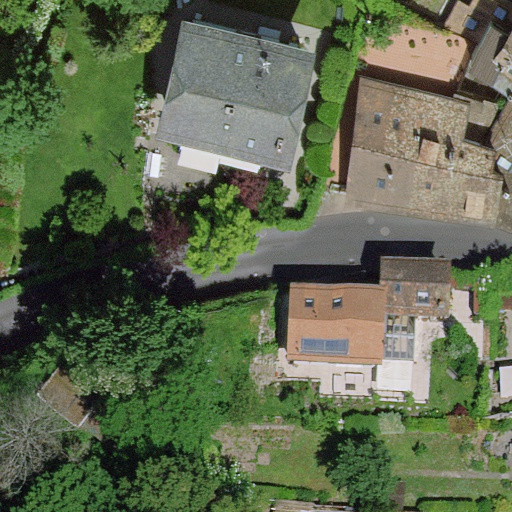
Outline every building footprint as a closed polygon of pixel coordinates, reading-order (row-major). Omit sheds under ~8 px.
[(321,39),(187,10),(163,123),(297,151),(321,39)] [(511,18),(500,14),(481,52),(511,73),(511,18)] [(355,191),(418,199),(427,143),(467,128),(472,97),(370,76),(355,191)] [(511,94),(492,134),(504,135),(498,154),(510,156),(501,208),(511,209),(511,94)] [(418,199),(501,208),(510,156),(498,154),(504,135),(492,134),(467,128),(427,143),(418,199)] [(443,313),(445,270),(380,268),(379,311),(443,313)]
